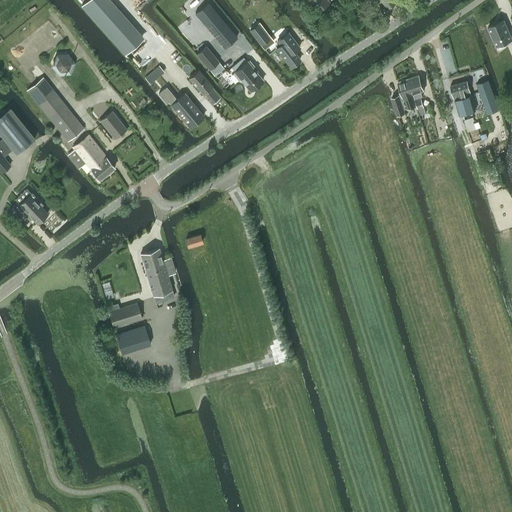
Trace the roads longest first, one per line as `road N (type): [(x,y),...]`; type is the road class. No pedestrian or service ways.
road 1 (unclassified): [(149,183),(168,208),(188,200),(482,0)]
road 2 (tertiary): [(432,0),(149,183)]
road 3 (track): [(211,379),(283,357),(236,194),(223,178)]
road 4 (tertiary): [(149,183),(0,294)]
